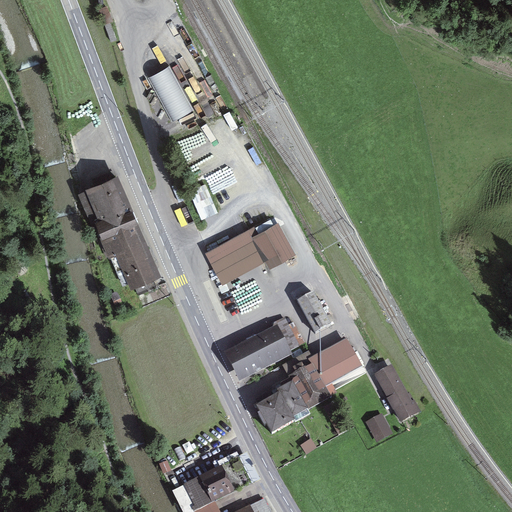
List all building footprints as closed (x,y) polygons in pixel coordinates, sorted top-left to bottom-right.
[(98,5),(104,20),(113,17),(107,2),(98,5)] [(146,72),(171,119),(181,113),(183,118),(195,112),(168,61),(146,72)] [(116,179),(82,194),(108,254),(115,251),(131,288),(157,276),(116,179)] [(209,212),(217,209),(208,185),(200,187),(209,212)] [(252,230),(208,254),(224,281),(266,258),(270,266),(293,254),(277,226),(256,237),(252,230)] [(334,328),(316,295),(298,304),(316,337),(334,328)] [(289,356),(276,331),(227,356),(240,381),(289,356)] [(291,380),(294,386),(307,411),(329,399),(323,388),(360,368),(347,343),(309,362),(313,368),(291,380)] [(416,414),(392,370),(377,378),(402,422),(416,414)] [(291,420),(307,411),(294,386),(278,394),(280,399),(259,410),(272,435),(293,424),(291,420)] [(392,436),(383,417),(369,424),(378,443),(392,436)] [(301,443),(307,453),(317,447),(311,437),(301,443)] [(197,506),(232,488),(220,465),(185,484),(197,506)] [(267,511),(262,501),(240,511),(267,511)]
